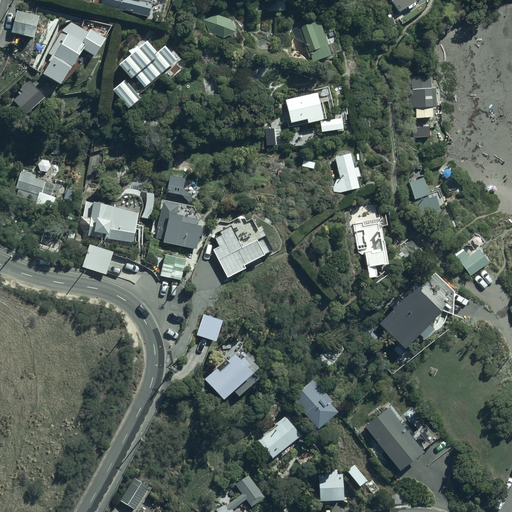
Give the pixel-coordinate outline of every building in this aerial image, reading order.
[(115,0),(111,14),(157,26),(164,1),(161,0),(115,0)] [(265,0),(265,13),(283,12),(282,0),(265,0)] [(391,0),(398,12),(419,1),(418,0),(391,0)] [(214,17),(203,21),(208,33),(222,39),(233,35),(228,23),(214,17)] [(13,38),(36,44),(40,29),(17,22),(13,38)] [(58,47),(52,58),(69,69),(80,51),(93,60),(104,42),(87,31),(85,34),(70,25),(62,31),(61,30),(57,34),(60,36),(53,45),(58,47)] [(322,71),(346,65),(336,27),(313,33),(322,71)] [(132,79),(142,91),(175,64),(162,49),(155,55),(146,43),(137,50),(134,47),(126,53),(129,57),(116,68),(128,82),(132,79)] [(59,74),(45,64),(38,75),(51,84),(59,74)] [(409,121),(431,121),(433,76),(411,75),(409,121)] [(17,93),(18,95),(11,101),(23,117),(43,100),(28,81),(17,89),(19,91),(17,93)] [(138,101),(137,99),(123,82),(110,92),(126,111),(138,101)] [(304,107),(305,132),(332,131),(330,105),(304,107)] [(412,138),(428,138),(428,128),(412,128),(412,138)] [(347,195),(371,194),(370,159),(345,160),(347,195)] [(21,172),(15,189),(39,197),(44,183),(34,180),(35,177),(21,172)] [(184,179),(168,177),(164,200),(189,204),(191,197),(182,190),(184,179)] [(431,190),(433,208),(450,206),(448,188),(431,190)] [(87,232),(136,243),(144,206),(95,195),(87,232)] [(165,206),(159,238),(188,244),(195,213),(165,206)] [(368,229),(374,276),(397,273),(391,226),(368,229)] [(208,253),(228,293),(276,270),(256,229),(208,253)] [(82,263),(100,269),(106,247),(88,242),(82,263)] [(470,275),(490,261),(480,247),(468,256),(463,248),(455,253),(470,275)] [(163,291),(180,294),(184,272),(168,269),(163,291)] [(384,320),(406,338),(412,330),(416,333),(422,327),(420,324),(438,305),(444,310),(452,313),(456,282),(434,270),(384,320)] [(192,308),(186,329),(206,334),(212,314),(192,308)] [(365,320),(355,326),(368,345),(377,338),(365,320)] [(316,360),(328,369),(342,350),(331,341),(316,360)] [(197,375),(216,397),(250,367),(231,345),(197,375)] [(323,393),(302,410),(326,438),(347,421),(323,393)] [(432,461),(397,418),(377,434),(412,477),(432,461)] [(270,453),(284,468),(309,446),(295,431),(270,453)] [(353,467),(345,472),(357,489),(365,484),(353,467)] [(134,477),(119,498),(132,507),(147,486),(134,477)] [(258,487),(247,495),(259,511),(263,511),(272,506),(258,487)] [(330,492),(331,511),(338,511),(357,511),(355,490),(330,492)]
